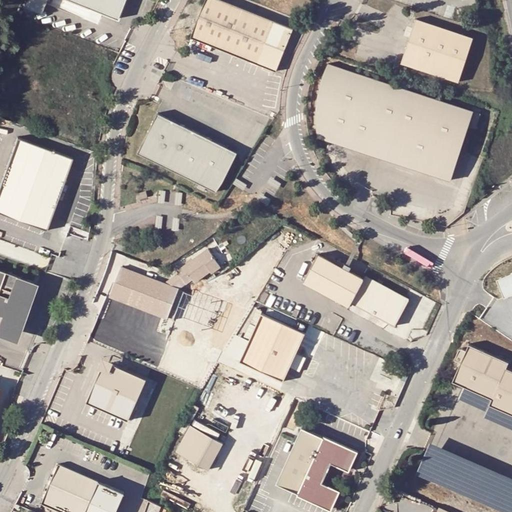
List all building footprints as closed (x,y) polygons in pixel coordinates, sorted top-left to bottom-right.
[(44,0),(26,0),(24,7),(40,14),(44,0)] [(123,0),(70,0),(117,18),(123,0)] [(203,0),(189,36),(275,71),(292,28),(222,0),(203,0)] [(472,38),(414,19),(399,63),(457,82),(472,38)] [(316,132),(317,136),(449,181),(467,127),(474,129),(479,114),(327,63),(325,67),(322,73),(321,79),(319,85),(318,90),(317,96),(316,103),(315,108),(315,114),(315,120),(315,125),(316,132)] [(213,185),(232,144),(160,112),(142,153),(213,185)] [(72,158),(16,137),(0,182),(0,212),(46,229),(72,158)] [(147,195),(145,190),(136,193),(138,198),(147,195)] [(170,279),(185,283),(191,279),(193,282),(208,270),(210,272),(218,265),(205,248),(175,271),(177,274),(170,279)] [(397,328),(411,301),(366,277),(365,281),(346,271),(320,258),(306,285),(351,308),(352,305),(397,328)] [(165,319),(177,290),(185,283),(170,279),(163,284),(119,266),(107,295),(165,319)] [(0,270),(0,328),(13,333),(32,282),(0,270)] [(508,297),(511,295),(511,273),(501,278),(508,297)] [(289,365),(291,361),(303,334),(259,314),(237,362),(282,382),(289,365)] [(508,361),(468,343),(465,349),(459,346),(453,359),(459,362),(451,380),(462,385),(464,387),(490,399),(488,404),(490,405),(511,414),(511,370),(505,368),(508,361)] [(100,366),(85,402),(128,420),(145,378),(109,363),(100,366)] [(275,484),(330,508),(339,488),(319,480),(328,461),(347,469),(356,449),(301,425),(275,484)] [(175,452),(183,456),(197,464),(208,470),(222,445),(190,426),(175,452)] [(188,480),(197,464),(183,456),(175,473),(188,480)] [(41,502),(62,511),(115,511),(123,496),(124,492),(99,480),(59,462),(41,502)] [(158,511),(160,506),(148,501),(143,511),(158,511)]
